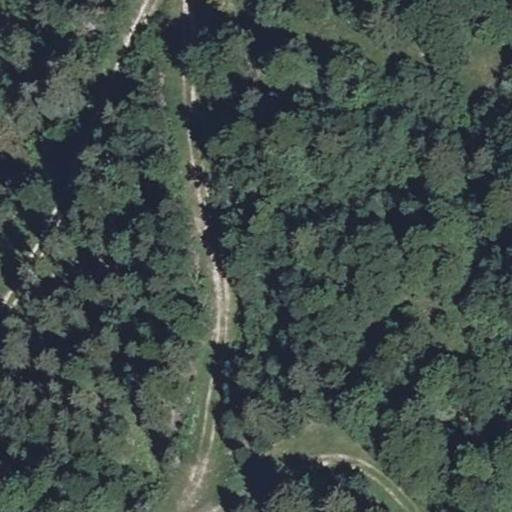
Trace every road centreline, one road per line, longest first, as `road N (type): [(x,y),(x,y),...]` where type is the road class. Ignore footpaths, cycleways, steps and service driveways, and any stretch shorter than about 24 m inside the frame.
road 1 (track): [(188,0),(191,128),(219,283),(199,448),(170,511)]
road 2 (track): [(0,312),(151,0)]
road 3 (track): [(414,511),(381,479),(332,459),(278,471),(208,511)]
